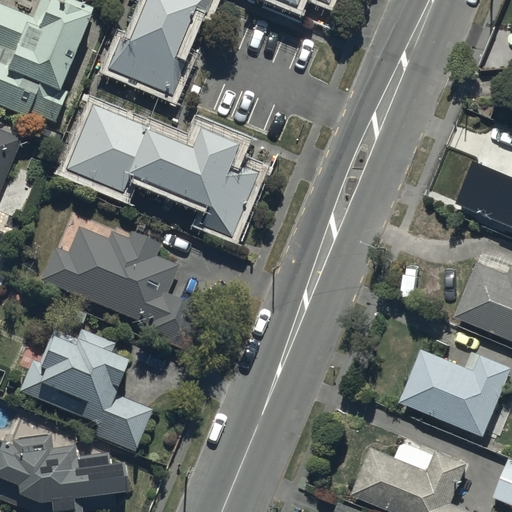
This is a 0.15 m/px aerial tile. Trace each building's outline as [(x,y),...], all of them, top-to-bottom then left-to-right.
[(92,5),(78,0),(35,0),(29,14),(0,2),(0,102),(27,113),(29,109),(54,119),(66,87),(61,85),(92,5)] [(209,0),(139,0),(124,35),(119,33),(107,64),(172,91),(189,52),(178,48),(196,6),(205,9),(209,0)] [(91,99),(66,165),(120,188),(127,168),(206,200),(199,221),(231,234),(255,169),(229,158),(236,137),(197,121),(192,141),(91,99)] [(20,135),(0,127),(0,229),(1,228),(0,227),(0,199),(12,205),(21,184),(3,177),(20,135)] [(511,170),(507,168),(487,215),(511,224),(511,170)] [(54,245),(40,278),(144,321),(140,334),(187,351),(202,303),(167,290),(176,263),(156,255),(161,242),(129,229),(127,236),(111,230),(109,235),(78,223),(67,251),(54,245)] [(479,257),(455,311),(511,335),(511,262),(509,270),(479,257)] [(76,334),(50,324),(36,360),(30,357),(18,389),(93,419),(88,431),(134,449),(152,406),(113,390),(127,355),(112,349),(115,340),(80,326),(76,334)] [(423,344),(400,397),(486,434),(511,374),(511,363),(482,351),(475,366),(423,344)] [(0,500),(33,511),(71,511),(115,504),(113,489),(124,488),(120,455),(107,456),(107,448),(74,452),(73,444),(51,446),(49,431),(10,436),(10,442),(0,437),(0,500)] [(471,458),(436,444),(428,464),(372,441),(352,489),(408,511),(484,511),(485,511),(454,499),(471,458)] [(511,454),(511,453),(494,492),(511,500),(511,454)]
